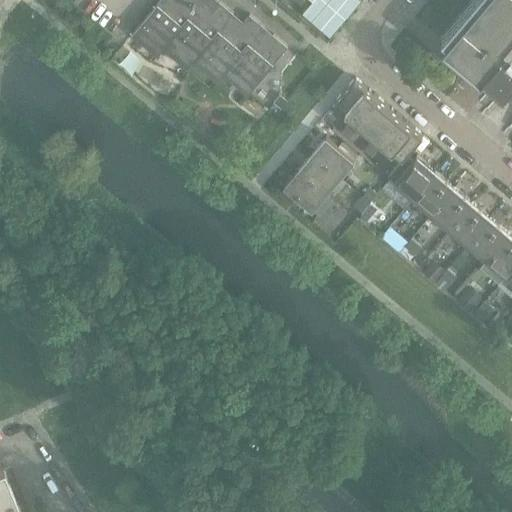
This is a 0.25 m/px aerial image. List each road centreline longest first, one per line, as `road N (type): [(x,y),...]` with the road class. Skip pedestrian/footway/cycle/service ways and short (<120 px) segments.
road 1 (unclassified): [(339,511),(0,226)]
road 2 (residential): [(511,181),(369,54),(364,31),(391,0)]
